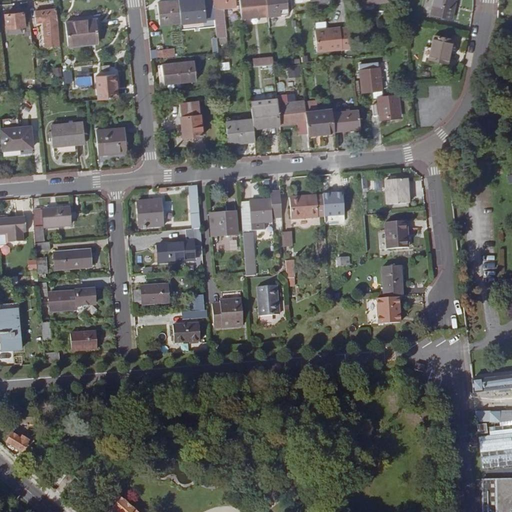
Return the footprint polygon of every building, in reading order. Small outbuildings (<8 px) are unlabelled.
[(184,0),(178,1),(180,22),(214,19),(214,17),(213,8),(212,0),(184,0)] [(239,0),(242,19),(269,16),(268,3),(267,0),(239,0)] [(267,0),(268,3),(269,17),(289,15),(287,0),(267,0)] [(423,0),(420,11),(451,18),(455,0),(423,0)] [(180,22),(178,1),(157,3),(159,24),(180,22)] [(225,15),(224,7),(213,8),(214,17),(225,15)] [(59,45),(56,9),(33,12),(34,23),(36,23),(36,25),(46,24),(48,37),(46,38),(47,46),(59,45)] [(23,13),(6,15),(8,31),(18,30),(18,27),(25,27),(23,13)] [(214,19),(216,37),(227,35),(225,15),(214,17),(214,19)] [(97,19),(66,23),(69,46),(99,43),(97,19)] [(319,51),(352,48),(350,28),(329,31),(329,29),(316,30),(319,51)] [(436,36),(430,59),(448,63),(453,39),(436,36)] [(157,50),(158,59),(171,58),(170,49),(157,50)] [(271,57),(254,59),(255,66),(272,64),(271,57)] [(162,64),(164,83),(196,80),(193,61),(162,64)] [(360,70),(362,91),(381,89),(379,68),(377,69),(377,63),(370,64),(370,70),(360,70)] [(53,69),(54,78),(62,77),(61,68),(53,69)] [(62,70),(64,86),(71,85),(70,72),(66,72),(66,70),(62,70)] [(115,76),(96,78),(98,101),(118,99),(115,76)] [(279,104),(281,126),(297,124),(307,123),(306,114),(305,104),(305,102),(285,104),(285,96),(278,97),(279,104)] [(401,97),(378,100),(381,121),(403,119),(401,97)] [(180,117),(182,139),(202,136),(200,115),(198,101),(179,103),(180,117)] [(305,104),(306,114),(316,113),(315,102),(305,104)] [(253,129),(281,126),(279,104),(251,107),(252,120),(253,129)] [(476,108),(472,114),(477,117),(482,111),(476,108)] [(308,136),(334,134),(334,133),(332,114),(332,111),(316,113),(306,114),(307,123),(308,136)] [(334,133),(361,130),(359,111),(332,114),(334,133)] [(227,144),(254,142),(253,129),(252,120),(225,123),(227,144)] [(83,123),(55,126),(57,147),(85,144),(83,123)] [(299,138),(308,136),(307,123),(297,124),(299,138)] [(125,127),(97,130),(99,155),(128,152),(125,127)] [(28,155),(25,129),(1,131),(4,156),(15,155),(15,157),(28,155)] [(271,192),(270,179),(239,182),(246,272),(255,271),(253,245),(250,246),(249,233),(252,233),(252,223),(273,221),(273,217),(271,192)] [(407,180),(387,181),(389,206),(409,204),(407,180)] [(282,216),(280,191),(271,192),(273,217),(282,216)] [(191,213),(193,230),(201,229),(198,195),(191,195),(191,213)] [(318,217),(316,195),(304,196),(305,200),(290,201),(291,219),(318,217)] [(325,217),(323,195),(316,195),(318,217),(325,217)] [(353,196),(333,197),(335,211),(354,210),(353,196)] [(139,203),(141,228),(164,226),(162,201),(139,203)] [(43,210),(44,227),(70,225),(69,208),(43,210)] [(40,210),(33,210),(35,239),(35,242),(43,241),(40,210)] [(212,236),(237,234),(235,213),(210,215),(212,236)] [(25,216),(0,218),(0,234),(8,234),(9,242),(24,240),(23,232),(27,232),(25,216)] [(387,223),(389,249),(410,248),(408,222),(387,223)] [(193,230),(189,230),(190,239),(195,238),(195,246),(202,245),(201,229),(193,230)] [(284,233),(285,247),(293,246),(292,232),(284,233)] [(49,242),(35,244),(36,253),(50,251),(49,242)] [(193,242),(168,244),(169,261),(194,259),(193,242)] [(56,270),(92,267),(91,249),(54,252),(56,270)] [(37,259),(38,273),(47,272),(46,258),(37,259)] [(288,287),(296,287),(295,259),(286,260),(288,287)] [(398,297),(402,297),(399,267),(382,268),(384,298),(398,297)] [(259,314),(278,313),(277,300),(276,282),(257,284),(259,314)] [(142,290),(143,304),(169,302),(167,284),(142,287),(142,290)] [(50,293),(52,310),(76,309),(76,304),(82,304),(81,293),(75,294),(75,290),(50,293)] [(135,305),(143,304),(142,290),(134,291),(135,305)] [(195,311),(204,310),(203,294),(194,294),(195,311)] [(377,299),(378,324),(400,323),(398,297),(384,298),(377,299)] [(215,327),(243,325),(241,299),(220,301),(220,303),(213,304),(215,327)] [(0,310),(18,309),(19,309),(19,302),(0,303),(0,310)] [(21,349),(18,309),(0,310),(0,333),(1,333),(2,350),(21,349)] [(195,311),(188,311),(188,318),(204,317),(204,310),(195,311)] [(42,323),(50,322),(56,322),(55,314),(41,315),(42,323)] [(42,323),(43,338),(51,337),(50,322),(42,323)] [(199,323),(173,325),(174,342),(200,340),(199,323)] [(70,332),(72,350),(98,349),(97,331),(70,332)] [(44,354),(45,363),(61,362),(60,352),(44,354)] [(511,377),(472,381),(473,394),(495,392),(511,390),(511,377)] [(501,428),(511,426),(511,412),(475,413),(476,422),(501,423),(501,428)] [(478,439),(482,471),(494,470),(511,468),(511,426),(501,428),(485,430),(486,438),(478,439)] [(13,434),(8,442),(23,451),(30,440),(24,436),(22,439),(13,434)] [(511,511),(511,481),(495,482),(495,511),(511,511)] [(119,511),(138,511),(118,494),(101,511),(116,511),(118,511),(119,511)]
